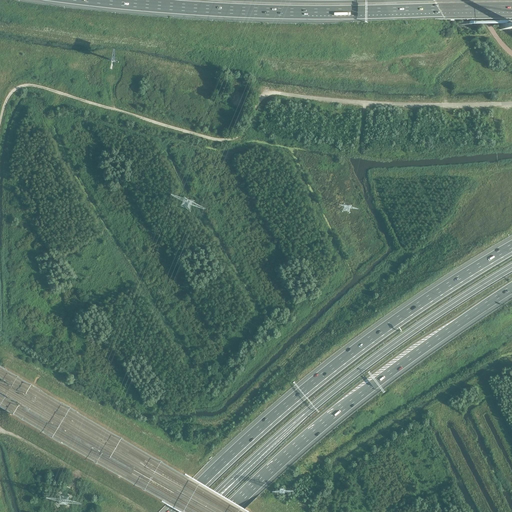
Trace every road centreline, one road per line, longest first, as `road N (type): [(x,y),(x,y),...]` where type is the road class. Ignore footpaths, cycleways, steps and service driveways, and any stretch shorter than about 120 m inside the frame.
road 1 (motorway): [(511,247),(331,369),(174,511)]
road 2 (motorway): [(103,0),(309,12),(511,9)]
road 3 (motorway): [(226,511),(350,400),(511,287)]
road 4 (track): [(273,93),(258,102),(241,134),(225,141),(32,85),(13,89),(0,118)]
road 5 (motorway): [(262,451),(376,356),(511,267)]
road 6 (track): [(0,345),(187,457)]
road 7 (motorway): [(430,0),(241,0)]
road 8 (track): [(0,429),(144,511)]
road 9 (unclassified): [(407,105),(273,93)]
